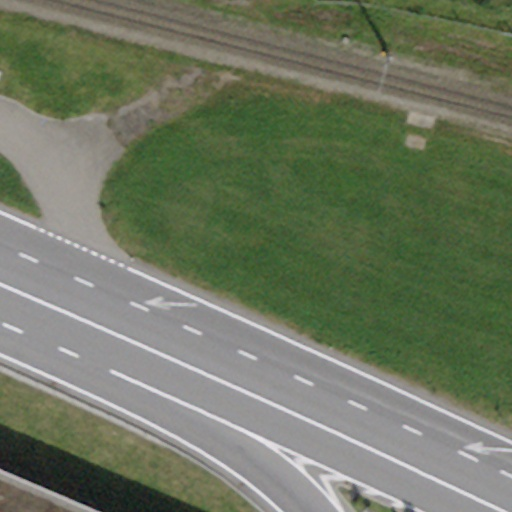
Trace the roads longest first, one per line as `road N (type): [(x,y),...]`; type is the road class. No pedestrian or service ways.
road 1 (tertiary): [(0,330),(245,456),(310,511)]
road 2 (primary): [(218,380),(501,511)]
road 3 (tertiary): [(511,458),(418,415),(218,380)]
road 4 (primary): [(218,380),(0,286)]
road 5 (track): [(51,165),(207,76)]
